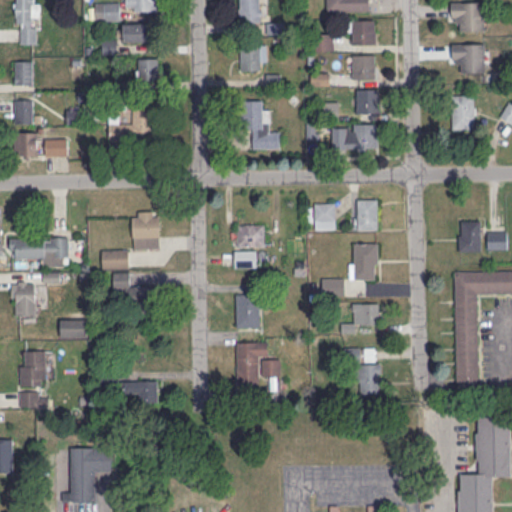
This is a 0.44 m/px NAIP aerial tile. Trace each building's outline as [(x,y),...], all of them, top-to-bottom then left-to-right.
[(38,0),(16,0),(17,43),(39,43),(38,0)] [(157,10),(156,0),(126,0),(127,10),(157,10)] [(261,0),(240,0),(240,22),(261,22),(261,0)] [(326,0),(326,11),(370,10),(369,0),(326,0)] [(120,1),(95,1),(95,20),(120,20),(120,1)] [(451,1),(451,21),(462,21),(462,30),(485,30),(485,1),(451,1)] [(376,43),(376,19),(352,19),(352,43),(376,43)] [(124,40),(149,40),(149,23),(124,23),(124,40)] [(485,42),(452,42),(452,62),(463,62),(463,71),(485,71),(485,42)] [(240,44),(240,69),(267,69),(267,44),(240,44)] [(352,76),(377,76),(377,54),(352,54),(352,76)] [(138,57),(138,79),(158,79),(158,57),(138,57)] [(34,60),(15,60),(15,84),(34,84),(34,60)] [(380,112),(380,93),(353,93),(353,112),(380,112)] [(475,94),(453,94),(453,128),(475,128),(475,94)] [(34,123),(34,98),(15,98),(15,123),(34,123)] [(253,129),(253,147),(281,147),(281,129),(271,130),(271,109),(264,109),(264,99),(246,99),(246,130),(253,129)] [(511,102),(509,101),(501,117),(511,122),(511,102)] [(153,135),(153,107),(133,107),(133,135),(153,135)] [(111,140),(129,140),(129,123),(111,123),(111,140)] [(333,147),(378,147),(378,126),(333,126),(333,147)] [(39,155),(39,131),(15,131),(15,155),(39,155)] [(69,155),(69,137),(46,137),(46,155),(69,155)] [(378,198),(358,198),(358,229),(378,229),(378,198)] [(336,228),(336,202),(315,202),(315,228),(336,228)] [(160,248),(160,210),(133,210),(134,248),(160,248)] [(481,220),(459,220),(459,250),(481,250),(481,220)] [(237,245),(265,245),(265,224),(237,224),(237,245)] [(487,248),(508,248),(508,231),(487,231),(487,248)] [(69,236),(11,236),(11,257),(43,257),(43,265),(69,265),(69,236)] [(350,287),(369,287),(369,277),(378,277),(378,242),(350,242),(350,287)] [(130,267),(130,248),(103,248),(103,267),(130,267)] [(155,284),(131,285),(131,271),(114,271),(114,288),(127,288),(127,312),(155,312),(155,284)] [(344,278),(325,278),(325,284),(333,284),(333,293),(344,293),(344,278)] [(14,282),(14,314),(36,314),(36,282),(14,282)] [(260,326),(260,293),(237,293),(237,326),(260,326)] [(380,302),(353,302),(353,323),(380,323),(380,302)] [(61,336),(87,336),(87,318),(61,318),(61,336)] [(237,384),(260,384),(260,374),(281,374),(281,358),(268,358),(268,341),(237,341),(237,384)] [(346,347),(346,360),(375,360),(375,347),(346,347)] [(21,384),(48,384),(48,349),(21,349),(21,384)] [(356,364),(356,393),(380,393),(380,364),(356,364)] [(159,379),(126,379),(126,399),(159,399),(159,379)] [(21,405),(44,405),(44,390),(21,390),(21,405)] [(493,511),(494,475),(511,475),(511,416),(477,416),(477,473),(460,473),(460,511),(493,511)] [(0,471),(13,471),(13,438),(0,438),(0,471)] [(112,446),(72,446),(72,491),(62,491),(62,501),(96,501),(96,471),(113,471),(112,446)]
